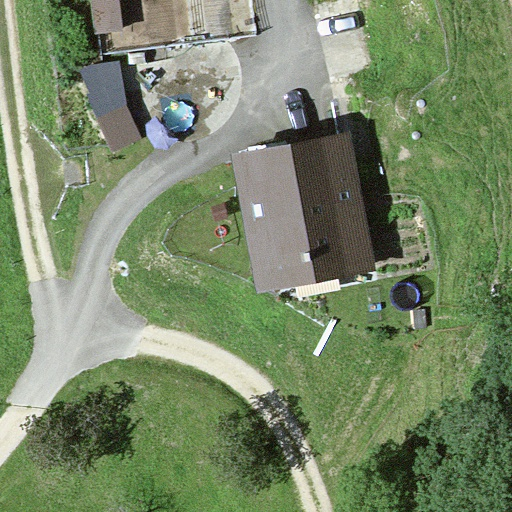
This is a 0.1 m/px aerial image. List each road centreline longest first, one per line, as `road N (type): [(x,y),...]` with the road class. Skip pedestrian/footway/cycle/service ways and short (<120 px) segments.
road 1 (track): [(71,337),(120,207),(248,88),(268,0)]
road 2 (track): [(71,337),(141,336),(227,363),(281,413),(323,511)]
road 3 (track): [(0,42),(44,276),(71,337)]
road 4 (residential): [(0,440),(71,337)]
